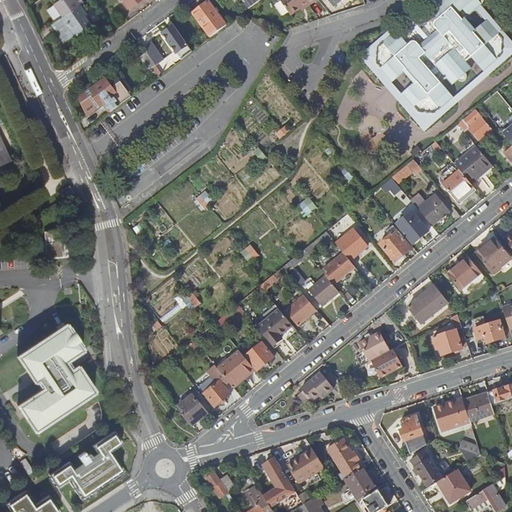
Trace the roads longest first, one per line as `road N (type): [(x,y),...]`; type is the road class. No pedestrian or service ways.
road 1 (residential): [(511,192),(247,409),(216,452)]
road 2 (residential): [(158,450),(121,333),(106,207),(52,89)]
road 3 (residential): [(353,413),(511,361)]
road 4 (residential): [(174,0),(52,89)]
road 5 (residential): [(216,452),(353,413)]
